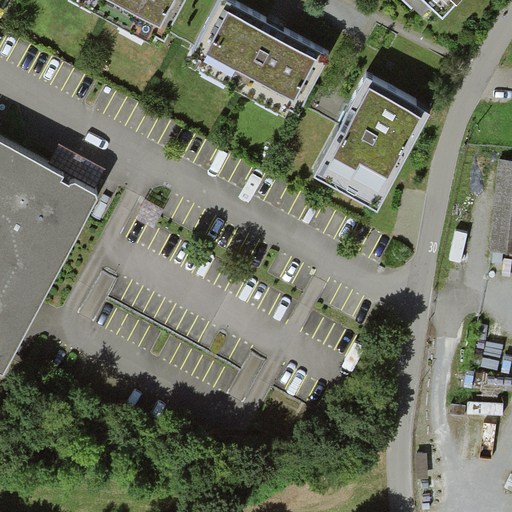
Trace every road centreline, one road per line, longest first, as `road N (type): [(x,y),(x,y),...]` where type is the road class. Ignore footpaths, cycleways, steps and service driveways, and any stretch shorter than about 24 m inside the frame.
road 1 (residential): [(511,21),(477,67),(453,122),(436,197),(403,407),(404,511)]
road 2 (unknown): [(87,251),(53,316),(56,338),(96,366),(225,419),(245,405),(273,353)]
road 3 (unknown): [(273,353),(87,251)]
road 4 (unknown): [(273,353),(330,246)]
